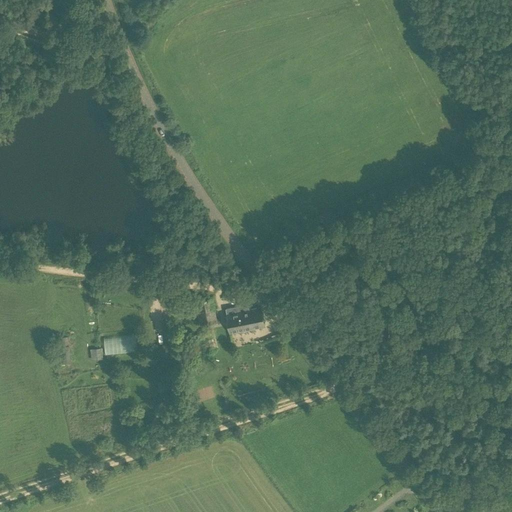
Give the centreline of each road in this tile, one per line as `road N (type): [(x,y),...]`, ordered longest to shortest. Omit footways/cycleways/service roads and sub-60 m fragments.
road 1 (tertiary): [(438,511),(200,195),(163,133),(106,0)]
road 2 (track): [(0,501),(343,387)]
road 3 (track): [(266,287),(108,276)]
road 4 (track): [(126,53),(109,58),(0,20)]
